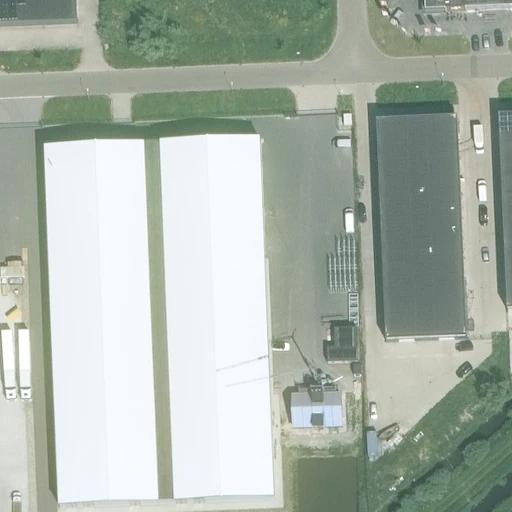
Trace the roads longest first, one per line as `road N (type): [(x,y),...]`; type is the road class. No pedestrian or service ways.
road 1 (unclassified): [(0,89),(352,75)]
road 2 (unknown): [(471,71),(487,318),(511,328)]
road 3 (unclassified): [(352,75),(511,69)]
